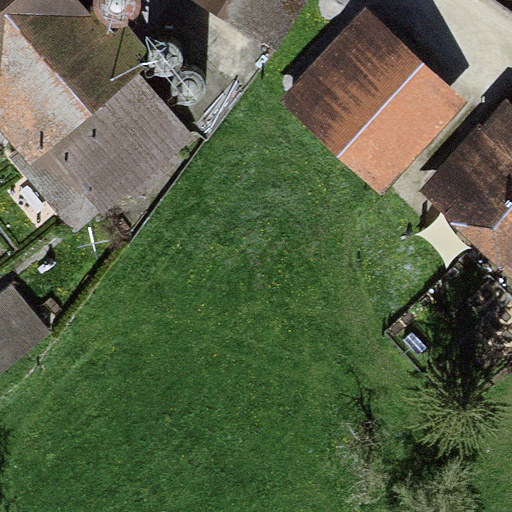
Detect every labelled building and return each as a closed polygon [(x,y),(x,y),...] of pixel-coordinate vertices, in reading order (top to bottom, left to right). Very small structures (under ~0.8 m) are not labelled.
[(0,0),(0,133),(77,236),(193,142),(71,0),(0,0)] [(124,8),(131,5),(136,0),(101,0),(103,2),(109,6),(117,8),(124,8)] [(306,0),(193,0),(273,52),(306,0)] [(149,39),(149,44),(151,49),(154,53),(158,56),(163,57),(168,57),(173,55),(177,52),(180,48),(181,42),(181,37),(178,32),(174,28),(169,26),(163,25),(158,27),(154,30),(151,34),(149,39)] [(467,118),(365,25),(278,119),(380,212),(467,118)] [(172,69),(172,74),(173,79),(177,83),(181,86),(186,87),(191,87),(196,85),(200,82),(203,77),(204,72),(203,66),(201,61),(196,58),(191,55),(186,55),(180,57),(176,60),(173,64),(172,69)] [(511,105),(416,209),(511,297),(511,105)] [(13,279),(0,288),(0,358),(47,322),(13,279)]
